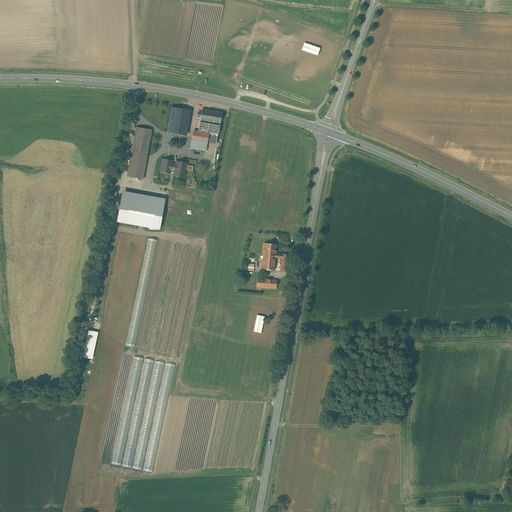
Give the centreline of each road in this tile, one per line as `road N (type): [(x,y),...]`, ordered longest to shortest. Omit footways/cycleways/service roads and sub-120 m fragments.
road 1 (tertiary): [(328,132),(258,511)]
road 2 (secondary): [(328,132),(137,84),(0,78)]
road 3 (secondary): [(511,217),(328,132)]
road 4 (secondary): [(328,132),(374,0)]
